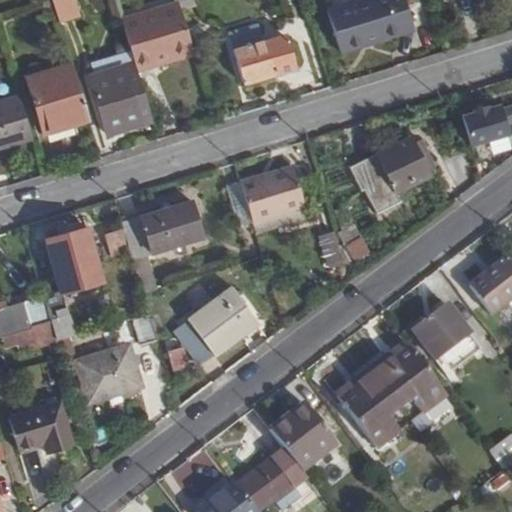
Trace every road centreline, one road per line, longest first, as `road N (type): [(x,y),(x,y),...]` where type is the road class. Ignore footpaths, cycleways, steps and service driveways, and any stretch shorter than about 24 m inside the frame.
road 1 (residential): [(511,184),(78,511)]
road 2 (residential): [(511,55),(0,213)]
